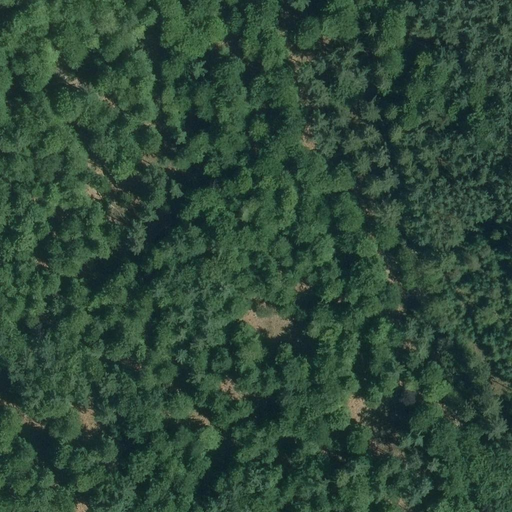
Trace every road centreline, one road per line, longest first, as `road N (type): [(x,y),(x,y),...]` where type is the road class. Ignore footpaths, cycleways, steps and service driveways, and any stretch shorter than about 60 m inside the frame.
road 1 (track): [(468,469),(352,0)]
road 2 (track): [(244,0),(0,117)]
